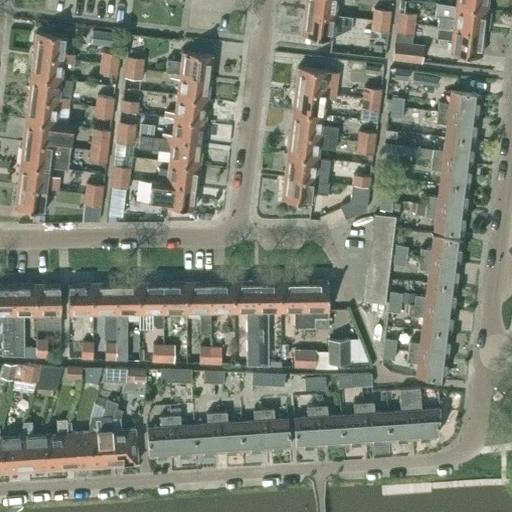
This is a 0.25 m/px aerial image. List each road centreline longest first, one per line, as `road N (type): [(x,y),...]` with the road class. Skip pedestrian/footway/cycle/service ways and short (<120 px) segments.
road 1 (residential): [(0,490),(458,454),(476,429),(486,344)]
road 2 (residential): [(238,232),(317,234),(330,243),(368,344),(399,381)]
road 3 (residential): [(0,241),(238,232)]
road 4 (residential): [(238,232),(267,0)]
road 5 (residential): [(486,344),(511,149)]
